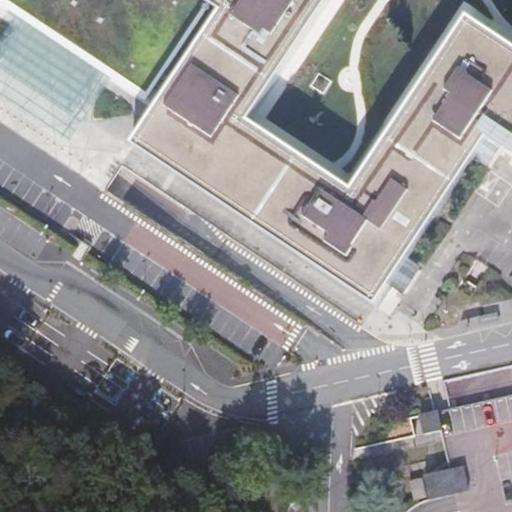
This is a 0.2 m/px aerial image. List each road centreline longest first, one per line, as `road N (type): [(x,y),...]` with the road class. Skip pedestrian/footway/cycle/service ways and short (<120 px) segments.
road 1 (unclassified): [(331,387),(270,399),(216,396),(0,254)]
road 2 (unclassified): [(511,347),(331,387)]
road 3 (unclassified): [(331,387),(331,511)]
